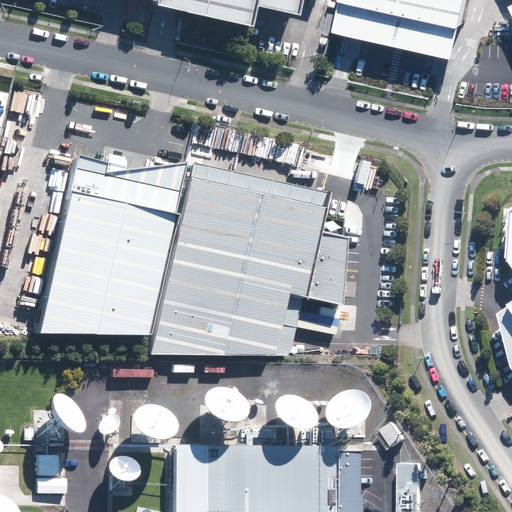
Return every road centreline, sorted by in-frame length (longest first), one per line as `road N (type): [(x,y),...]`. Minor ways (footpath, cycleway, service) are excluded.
road 1 (residential): [(0,40),(454,141)]
road 2 (residential): [(511,470),(443,362),(437,302),(454,141)]
